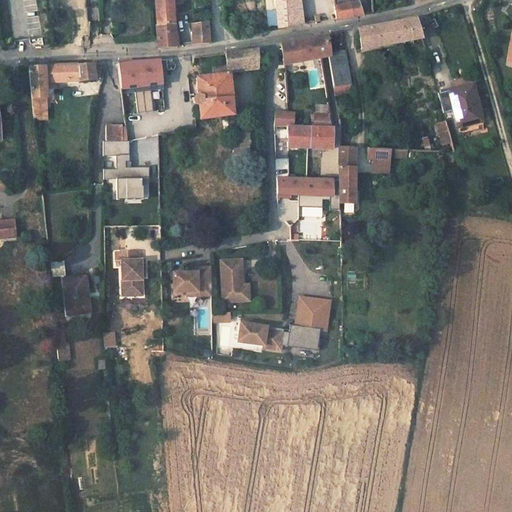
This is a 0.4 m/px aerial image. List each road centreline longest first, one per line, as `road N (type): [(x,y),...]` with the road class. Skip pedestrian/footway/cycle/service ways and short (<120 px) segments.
road 1 (residential): [(0,62),(220,45),(447,0)]
road 2 (track): [(463,0),(511,169)]
